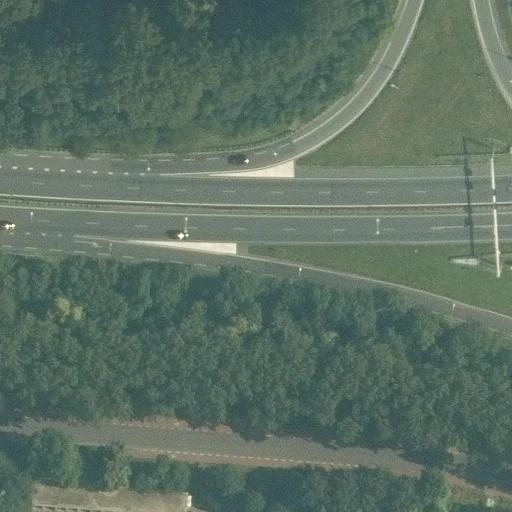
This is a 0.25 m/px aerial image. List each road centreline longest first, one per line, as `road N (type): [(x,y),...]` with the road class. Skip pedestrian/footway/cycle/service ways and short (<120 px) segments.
road 1 (trunk): [(0,224),(361,285),(511,329)]
road 2 (tertiary): [(0,432),(387,461),(511,481)]
road 3 (trunk): [(0,224),(306,236),(511,230)]
road 4 (trunk): [(511,189),(66,183)]
road 5 (trunk): [(415,0),(376,77),(307,139),(225,164),(66,183)]
